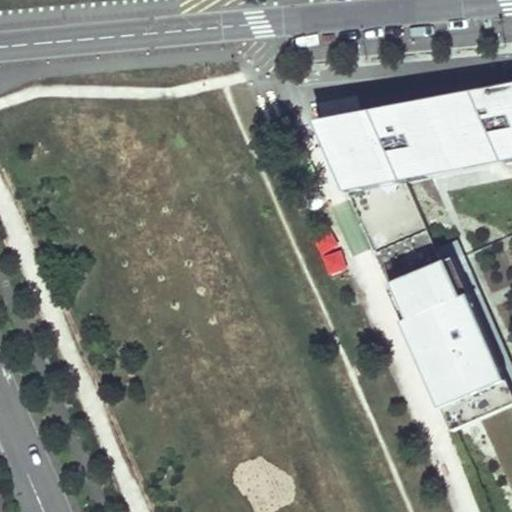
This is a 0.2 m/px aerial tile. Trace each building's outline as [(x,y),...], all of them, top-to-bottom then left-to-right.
[(511,86),(493,90),(476,93),(508,165),(511,163),(511,86)] [(508,165),(476,93),(433,102),(402,108),(433,178),(508,165)] [(320,124),(379,257),(436,245),(409,182),(433,178),(402,108),(320,124)] [(336,229),(315,234),(326,275),(347,270),(336,229)] [(442,243),(450,262),(464,256),(457,238),(442,243)] [(436,245),(379,257),(393,288),(445,266),(436,245)] [(445,266),(393,288),(453,426),(511,399),(511,362),(489,307),(481,311),(458,260),(445,266)] [(456,432),(511,408),(511,399),(453,426),(456,432)]
